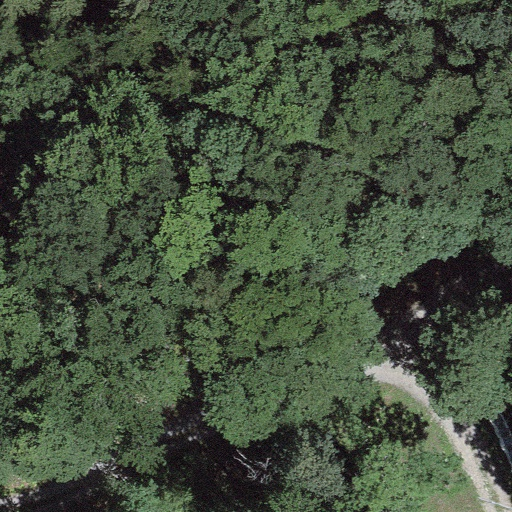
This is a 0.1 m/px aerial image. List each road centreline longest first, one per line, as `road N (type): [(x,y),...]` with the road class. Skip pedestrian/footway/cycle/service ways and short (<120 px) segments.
road 1 (track): [(0,495),(32,491),(404,312),(511,284)]
road 2 (track): [(404,312),(501,511)]
